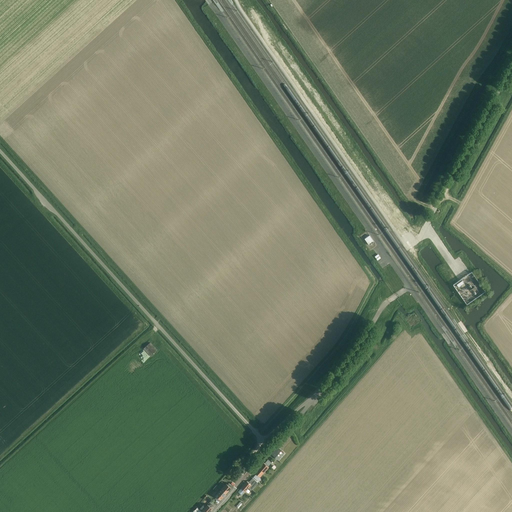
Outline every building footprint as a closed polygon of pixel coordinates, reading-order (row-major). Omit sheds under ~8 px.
[(370,235),(365,239),(369,245),(374,242),(370,235)] [(151,356),(157,350),(150,343),(144,349),(151,356)] [(278,460),(284,453),(277,447),(271,454),(278,460)] [(268,466),(271,463),(268,460),(265,464),(263,463),(255,472),(257,474),(253,478),(258,482),(261,479),(259,478),(268,467),(268,466)] [(251,490),(258,482),(253,478),(249,483),(247,481),(241,488),(238,492),(242,495),(245,491),(245,492),(248,488),(251,490)] [(222,482),(218,486),(221,489),(226,494),(231,488),(232,487),(229,483),(228,485),(227,484),(225,485),(222,482)] [(217,492),(215,494),(216,495),(215,496),(218,499),(219,498),(221,500),(226,494),(221,489),(221,490),(218,493),(217,492)]
